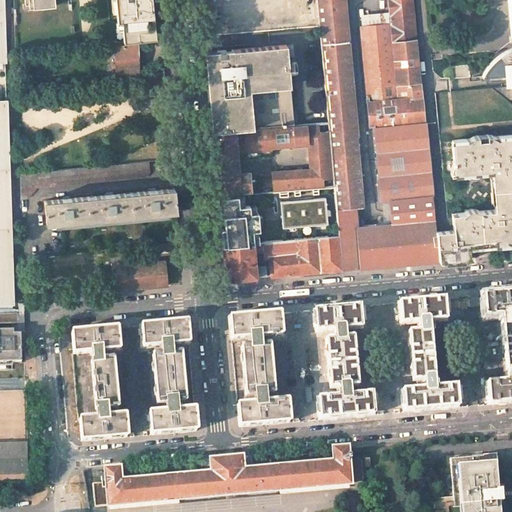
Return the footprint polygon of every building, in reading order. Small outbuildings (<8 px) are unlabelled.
[(0,0),(0,304),(13,304),(4,0),(0,0)] [(25,0),(26,4),(29,4),(30,7),(41,6),(41,3),(55,1),(55,0),(115,0),(117,21),(125,21),(126,27),(122,28),(124,41),(137,39),(156,38),(152,0),(25,0)] [(316,0),(317,5),(319,26),(321,43),(349,42),(344,0),(316,0)] [(412,0),(388,0),(391,24),(392,41),(417,39),(412,0)] [(501,81),(511,79),(511,0),(511,9),(511,48),(508,50),(502,53),(496,58),(491,63),(486,69),(482,76),(500,74),(501,81)] [(391,24),(360,27),(366,95),(397,92),(392,41),(391,24)] [(124,41),(115,42),(115,47),(138,45),(137,39),(124,41)] [(374,126),(425,121),(419,61),(417,39),(392,41),(397,92),(366,95),(369,127),(374,126)] [(115,42),(106,43),(107,53),(115,52),(115,47),(115,42)] [(321,45),(326,96),(328,123),(329,130),(357,127),(349,42),(321,43),(321,45)] [(138,45),(115,47),(115,52),(116,72),(121,72),(139,70),(138,45)] [(286,45),(205,53),(212,133),(294,126),(286,45)] [(469,64),(451,65),(452,78),(470,76),(469,64)] [(383,202),(386,224),(435,220),(425,121),(374,126),(380,202),(383,202)] [(329,130),(328,123),(308,125),(310,144),(311,153),(313,168),(315,188),(334,186),(329,130)] [(294,126),(232,131),(233,150),(272,147),(310,144),(308,125),(294,126)] [(356,227),(359,227),(357,207),(364,206),(357,127),(329,130),(334,186),(337,218),(339,235),(342,270),(359,268),(356,227)] [(218,197),(238,195),(236,175),(234,156),(233,150),(232,131),(212,133),(214,160),(218,197)] [(488,177),(491,202),(494,202),(494,210),(480,211),(476,208),(472,207),(470,207),(467,208),(465,209),(461,213),(450,214),(452,230),(448,230),(444,231),(436,231),(439,261),(447,260),(474,258),(472,257),(470,254),(469,244),(511,239),(511,134),(494,136),(490,134),(487,133),(485,132),(480,132),(475,135),(471,138),(452,140),(455,175),(490,171),(491,177),(488,177)] [(272,156),(272,147),(233,150),(234,159),(272,156)] [(163,159),(164,168),(172,167),(172,159),(163,159)] [(149,161),(20,174),(21,198),(27,199),(37,187),(145,176),(150,171),(149,161)] [(315,188),(313,168),(273,172),(275,192),(315,188)] [(252,194),(250,174),(236,175),(238,195),(252,194)] [(337,218),(334,186),(315,188),(285,191),(287,204),(315,202),(315,207),(325,206),(326,209),(325,209),(326,218),(327,218),(327,221),(332,221),(332,219),(337,218)] [(174,188),(131,192),(133,215),(177,211),(174,188)] [(131,192),(88,196),(90,219),(133,215),(131,192)] [(88,196),(44,200),(46,223),(61,222),(90,219),(88,196)] [(252,200),(236,203),(239,221),(242,244),(253,243),(259,243),(257,228),(255,215),(261,214),(259,200),(252,200)] [(236,203),(219,205),(220,224),(239,221),(236,203)] [(267,227),(265,213),(261,214),(255,215),(257,228),(267,227)] [(267,227),(257,228),(259,243),(262,242),(300,239),(339,235),(337,218),(332,219),(332,221),(327,221),(267,227)] [(359,227),(356,227),(359,268),(410,264),(439,261),(436,231),(435,220),(386,224),(359,227)] [(339,235),(300,239),(301,255),(303,273),(342,270),(339,235)] [(300,239),(262,242),(263,251),(264,258),(270,257),(284,256),(301,255),(300,239)] [(259,243),(253,243),(254,252),(263,251),(262,242),(259,243)] [(242,244),(222,246),(226,280),(257,277),(266,276),(265,266),(256,267),(255,263),(258,263),(258,256),(255,256),(254,252),(253,243),(242,244)] [(301,255),(284,256),(286,275),(303,273),(301,255)] [(284,256),(270,257),(271,276),(286,275),(284,256)] [(164,260),(116,265),(118,286),(113,287),(114,290),(118,290),(119,290),(125,290),(166,286),(164,260)] [(511,292),(482,295),(484,317),(503,316),(503,325),(502,325),(506,371),(508,371),(508,380),(486,382),(488,405),(497,404),(498,402),(505,402),(506,403),(511,402),(511,292)] [(469,298),(470,307),(478,307),(479,307),(478,297),(469,298)] [(444,298),(398,302),(399,315),(400,325),(418,323),(419,330),(408,331),(408,340),(410,341),(410,347),(409,348),(411,365),(412,366),(412,372),(412,373),(412,382),(423,381),(424,388),(401,390),(403,412),(412,412),(413,410),(421,410),(422,411),(439,409),(440,408),(448,407),(449,408),(458,408),(456,385),(433,387),(433,377),(435,377),(430,332),(428,332),(427,322),(446,321),(444,298)] [(359,306),(314,310),(316,332),(334,331),(335,338),(325,339),(326,348),(327,349),(328,354),(327,356),(328,372),(329,374),(330,379),(329,381),(330,389),(339,388),(339,390),(340,396),(317,397),(319,420),(328,419),(329,418),(337,417),(338,418),(355,417),(356,415),(364,414),(365,416),(374,415),(372,393),(349,395),(348,387),(358,387),(357,378),(356,377),(355,371),(356,369),(355,353),(354,352),(353,346),(354,345),(353,336),(344,337),(343,330),(362,328),(359,306)] [(280,313),(229,317),(231,340),(249,338),(250,346),(241,346),(241,347),(245,396),(246,396),(255,396),(255,403),(237,405),(239,426),(239,427),(289,423),(287,401),(287,400),(268,402),(268,394),(273,394),(274,393),(269,345),(268,344),(263,345),(262,337),(282,335),(280,313)] [(187,321),(141,325),(142,341),(143,348),(159,346),(160,354),(153,355),(152,355),(156,404),(157,404),(165,404),(165,411),(148,412),(150,435),(196,431),(197,430),(195,408),(176,410),(175,403),(184,402),(185,401),(181,353),(180,352),(171,353),(170,346),(189,344),(187,321)] [(117,328),(71,332),(73,353),(74,354),(89,353),(89,360),(89,361),(93,410),(94,411),(94,418),(79,420),(81,441),(127,437),(125,415),(111,416),(111,409),(117,408),(118,407),(113,359),(113,358),(106,359),(106,351),(119,350),(119,343),(117,328)] [(0,329),(0,361),(22,360),(21,329),(0,329)] [(0,479),(28,479),(27,442),(0,442),(0,479)] [(106,482),(92,483),(94,507),(363,480),(363,472),(361,459),(348,460),(347,447),(333,449),(334,462),(251,469),(242,470),(241,457),(210,460),(211,473),(202,473),(120,481),(119,468),(105,469),(106,482)] [(496,454),(449,458),(452,497),(453,507),(462,506),(462,511),(495,511),(495,503),(501,503),(496,454)]
